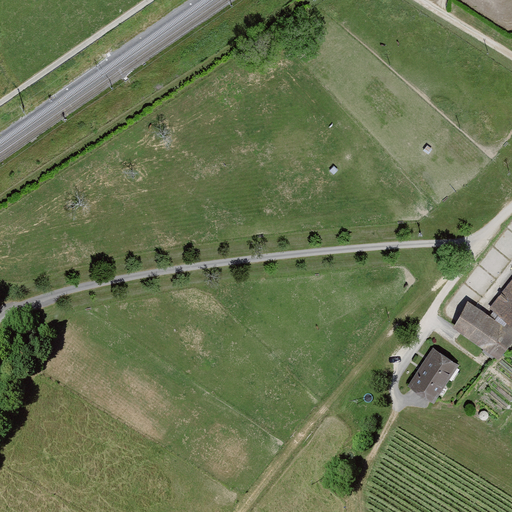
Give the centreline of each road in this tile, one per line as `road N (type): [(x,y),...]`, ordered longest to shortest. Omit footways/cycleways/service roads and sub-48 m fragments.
road 1 (track): [(511,209),(466,241),(199,265),(80,287),(0,319)]
road 2 (track): [(0,103),(150,0)]
